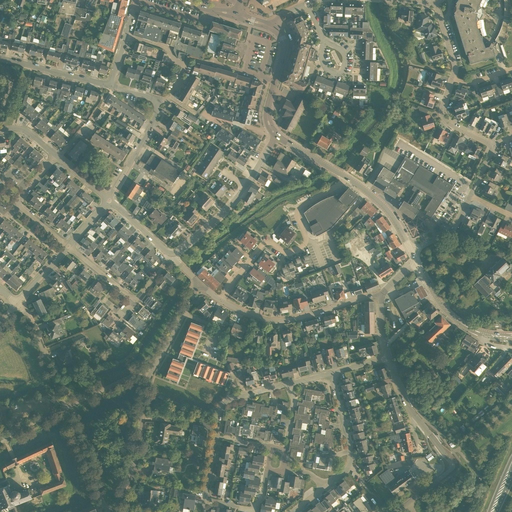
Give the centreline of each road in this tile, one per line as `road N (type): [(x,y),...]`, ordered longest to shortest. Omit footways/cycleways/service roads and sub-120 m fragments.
road 1 (unclassified): [(219,299),(263,244),(283,252),(301,247),(298,207),(345,179)]
road 2 (residential): [(408,503),(444,474),(448,461),(413,415),(389,357)]
road 3 (residential): [(381,295),(280,321),(219,299)]
road 4 (residential): [(113,511),(134,460),(150,373)]
road 5 (residential): [(172,257),(135,300),(68,246)]
road 6 (residential): [(323,488),(351,457),(329,374)]
road 7 (tertiary): [(275,137),(267,118),(283,50),(268,26)]
